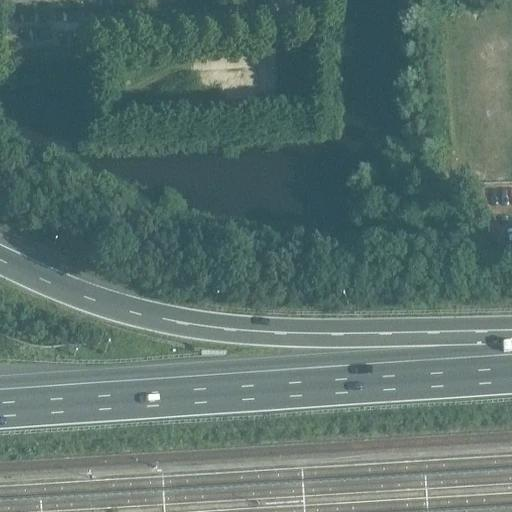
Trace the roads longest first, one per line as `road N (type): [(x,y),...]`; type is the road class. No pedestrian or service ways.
road 1 (motorway): [(429,375),(293,334),(161,320),(0,262)]
road 2 (motorway): [(429,375),(0,404)]
